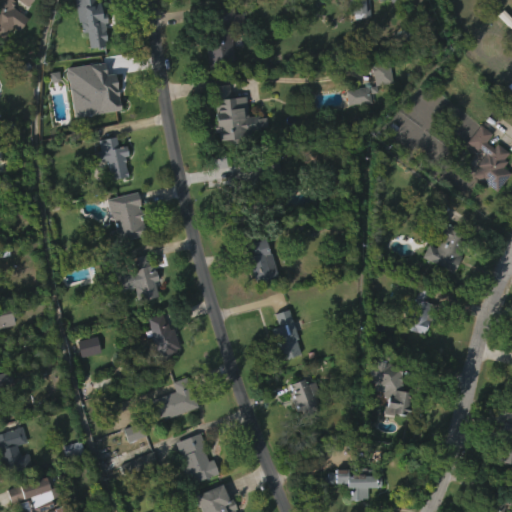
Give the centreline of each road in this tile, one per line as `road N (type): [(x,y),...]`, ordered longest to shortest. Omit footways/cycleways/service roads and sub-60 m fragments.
road 1 (residential): [(154,0),(199,253),(285,511)]
road 2 (residential): [(431,511),(489,287),(511,243)]
